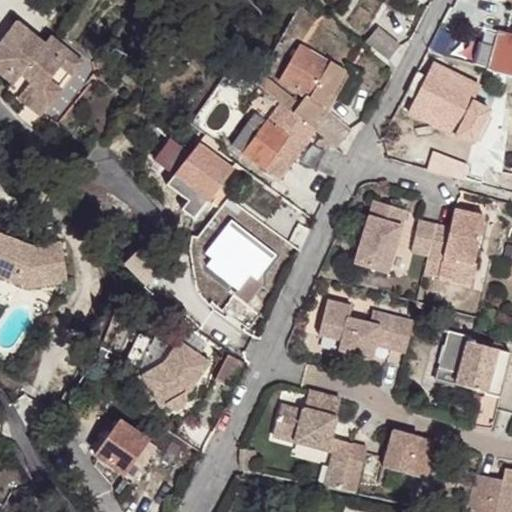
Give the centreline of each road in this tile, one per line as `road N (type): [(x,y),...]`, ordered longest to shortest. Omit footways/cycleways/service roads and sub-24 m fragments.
road 1 (residential): [(358,155),(186,511)]
road 2 (residential): [(442,0),(358,155)]
road 3 (residential): [(0,394),(40,471),(78,511)]
